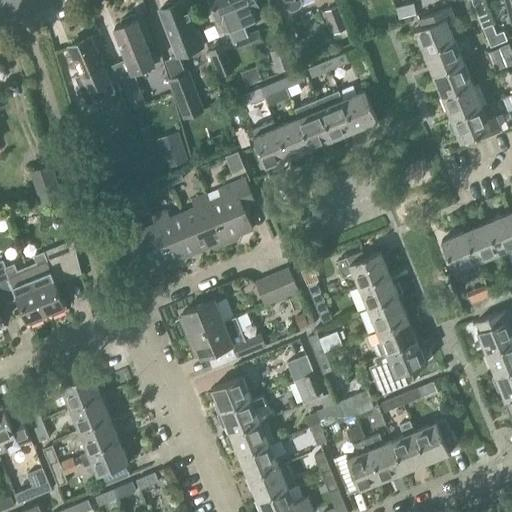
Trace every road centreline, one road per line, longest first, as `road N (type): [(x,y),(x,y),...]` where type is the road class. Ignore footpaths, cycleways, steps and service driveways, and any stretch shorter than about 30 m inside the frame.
road 1 (residential): [(227,511),(126,317)]
road 2 (residential): [(126,317),(279,248)]
road 3 (residential): [(0,369),(126,317)]
